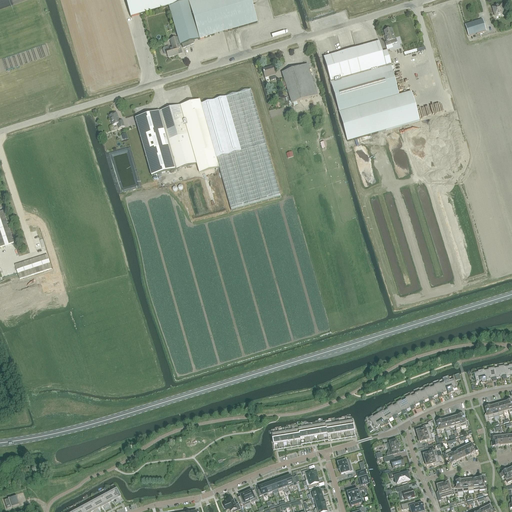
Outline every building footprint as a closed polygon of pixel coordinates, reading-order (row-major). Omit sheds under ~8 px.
[(188,0),(125,0),(131,18),(189,0),(188,0)] [(250,0),(191,0),(188,1),(199,40),(258,22),(250,0)] [(188,1),(169,7),(180,43),(179,44),(179,46),(182,45),(183,48),(193,44),(193,42),(199,40),(188,1)] [(492,7),(495,16),(504,13),(501,4),(492,7)] [(465,25),(469,36),(486,31),(482,20),(465,25)] [(385,38),(387,42),(385,43),(386,46),(392,45),(397,43),(396,39),(395,40),(391,29),(384,31),(386,38),(385,38)] [(164,48),(163,50),(164,54),(166,55),(167,55),(168,58),(182,53),(179,46),(179,44),(177,38),(170,40),(172,46),(173,48),(170,49),(170,48),(168,47),(164,48)] [(391,67),(391,66),(391,65),(389,56),(387,52),(387,51),(382,52),(379,42),(355,49),(357,53),(343,57),(342,53),(324,58),(331,83),(347,142),(420,121),(411,92),(399,96),(391,67)] [(282,73),(291,103),(317,95),(308,65),(282,73)] [(262,69),(265,78),(269,77),(271,81),(276,79),(272,66),(262,69)] [(224,97),(201,104),(216,158),(219,168),(231,211),(281,197),(266,144),(250,90),(224,97)] [(200,100),(136,119),(152,177),(176,170),(197,164),(216,158),(201,104),(200,100)] [(110,116),(113,126),(118,124),(119,129),(124,127),(123,121),(119,122),(117,114),(110,116)] [(498,368),(494,369),(496,378),(500,378),(501,379),(501,378),(502,377),(503,380),(506,380),(506,377),(504,367),(504,366),(498,367),(498,368)] [(488,370),(484,371),(486,380),(491,380),(491,379),(492,379),(493,382),(496,381),(496,382),(497,381),(496,378),(494,369),(494,368),(488,369),(488,370)] [(474,373),(473,373),(476,383),(481,382),(481,385),(486,383),(487,383),(486,380),(484,371),(484,370),(478,371),(478,372),(474,373)] [(450,380),(449,379),(443,381),(443,382),(444,382),(447,392),(448,394),(448,395),(449,394),(448,394),(451,393),(453,393),(452,390),(457,389),(454,379),(453,379),(450,380)] [(434,386),(438,395),(439,398),(442,397),(441,394),(443,393),(443,394),(443,393),(447,392),(444,382),(440,384),(439,383),(433,385),(434,386)] [(424,390),(428,399),(430,402),(433,401),(432,398),(433,397),(433,398),(434,398),(433,397),(438,395),(434,386),(430,388),(430,387),(424,389),(424,390)] [(415,394),(419,403),(419,404),(420,406),(421,406),(424,405),(422,402),(424,401),(424,402),(425,402),(424,401),(428,399),(424,390),(421,392),(420,391),(414,393),(415,394)] [(405,399),(406,399),(410,408),(411,411),(412,410),(415,409),(413,406),(415,406),(416,406),(415,405),(419,404),(419,403),(415,394),(411,396),(411,395),(405,398),(405,399)] [(396,403),(396,404),(401,413),(403,415),(406,414),(404,411),(406,410),(406,411),(407,411),(406,410),(410,408),(406,399),(405,399),(402,401),(401,400),(396,403)] [(394,420),(397,418),(396,416),(397,415),(397,416),(398,416),(397,415),(401,413),(396,404),(393,406),(392,405),(387,408),(387,409),(393,418),(392,418),(394,420)] [(496,405),(499,416),(504,415),(503,412),(501,404),(496,405)] [(490,406),(490,407),(494,418),(499,416),(496,405),(491,407),(490,406)] [(494,418),(490,407),(485,408),(487,415),(484,416),(486,422),(489,421),(488,419),(494,418)] [(387,409),(384,411),(383,410),(378,414),(386,425),(388,424),(387,421),(388,420),(389,421),(389,420),(392,418),(393,418),(387,409)] [(386,425),(378,414),(377,414),(373,417),(372,416),(368,418),(375,429),(379,426),(381,428),(383,427),(386,425)] [(463,414),(458,416),(461,427),(466,426),(466,428),(470,427),(468,421),(465,421),(463,414)] [(455,426),(455,427),(455,429),(461,427),(458,416),(457,416),(457,417),(452,418),(455,426)] [(352,420),(345,421),(348,437),(351,436),(350,432),(354,431),(352,420)] [(444,430),(445,432),(451,430),(450,428),(447,420),(442,421),(442,420),(442,421),(445,429),(444,430)] [(348,437),(345,421),(339,422),(341,433),(345,433),(345,437),(348,437)] [(444,430),(445,429),(442,421),(437,422),(439,429),(436,430),(437,436),(441,435),(440,431),(444,430)] [(341,433),(339,422),(332,423),(335,439),(337,438),(337,434),(341,433)] [(327,434),(325,424),(326,424),(325,423),(318,424),(321,440),(324,439),(323,435),(327,435),(327,434)] [(335,439),(332,423),(326,424),(325,424),(327,434),(327,435),(327,436),(331,435),(332,439),(335,439)] [(321,440),(318,424),(312,426),(314,437),(318,436),(318,440),(321,440)] [(416,433),(417,437),(431,433),(429,428),(428,425),(422,427),(423,430),(416,432),(417,433),(416,433)] [(314,437),(312,426),(305,427),(308,442),(310,442),(310,437),(314,437)] [(308,442),(305,427),(298,428),(298,429),(299,429),(300,439),(304,438),(305,443),(308,442)] [(300,439),(299,429),(298,429),(292,430),(295,446),(297,445),(297,441),(301,440),(300,439)] [(295,446),(292,430),(285,431),(287,442),(287,443),(291,442),(292,446),(295,446)] [(287,442),(285,431),(278,432),(281,448),(284,447),(283,443),(287,442)] [(281,448),(278,432),(271,433),(272,439),(273,445),(278,444),(278,448),(281,448)] [(431,433),(417,437),(419,442),(420,443),(427,441),(427,444),(433,442),(433,439),(432,439),(431,433)] [(499,437),(494,438),(494,442),(492,443),(492,447),(494,447),(495,447),(500,447),(499,437)] [(387,455),(387,457),(399,453),(397,454),(396,451),(399,450),(398,447),(399,447),(399,446),(400,446),(399,446),(398,444),(399,444),(398,444),(398,443),(397,444),(396,441),(395,441),(395,440),(392,441),(392,442),(389,443),(390,443),(386,444),(388,452),(387,455)] [(470,442),(465,445),(471,455),(476,453),(476,452),(477,451),(475,447),(474,448),(470,442)] [(465,445),(461,447),(466,457),(470,455),(471,455),(465,445)] [(466,457),(461,447),(456,449),(457,452),(457,451),(461,459),(466,457)] [(423,456),(424,461),(438,457),(436,451),(435,448),(429,450),(430,453),(423,455),(423,456)] [(457,452),(452,454),(456,462),(461,459),(457,451),(457,452)] [(452,454),(451,452),(446,454),(445,452),(442,454),(445,460),(448,458),(451,465),(456,462),(452,454)] [(391,461),(393,469),(404,466),(402,458),(394,460),(393,456),(383,459),(385,463),(391,461)] [(438,457),(424,461),(425,465),(426,465),(426,466),(433,464),(434,467),(440,465),(439,462),(438,457)] [(344,461),(343,460),(339,461),(340,463),(337,463),(339,467),(338,467),(339,471),(340,471),(341,475),(352,471),(351,467),(348,468),(346,461),(344,461)] [(504,477),(507,483),(511,480),(511,478),(507,471),(507,470),(502,473),(500,474),(502,478),(504,477)] [(306,481),(317,478),(316,472),(309,474),(308,471),(302,473),(303,476),(304,475),(306,481)] [(389,475),(390,480),(395,478),(397,485),(402,484),(402,485),(407,483),(407,482),(410,481),(407,473),(401,475),(400,472),(400,471),(389,475)] [(290,476),(285,478),(288,486),(288,489),(294,487),(297,486),(294,477),(291,479),(290,476)] [(359,478),(359,479),(361,486),(369,484),(369,483),(367,476),(359,478)] [(285,478),(280,480),(283,488),(288,486),(285,478)] [(319,483),(318,480),(317,478),(306,481),(308,486),(309,490),(317,487),(316,484),(319,483)] [(483,478),(478,479),(479,490),(486,490),(486,484),(484,484),(484,483),(486,483),(485,478),(483,478)] [(280,480),(274,482),(278,490),(277,490),(278,492),(284,490),(283,488),(280,480)] [(457,488),(453,489),(455,497),(458,496),(458,493),(463,492),(462,480),(456,481),(457,488)] [(274,482),(269,484),(273,492),(277,490),(278,490),(274,482)] [(455,495),(453,489),(450,490),(448,483),(447,483),(447,482),(442,484),(446,497),(452,495),(452,496),(455,495)] [(269,484),(264,485),(267,494),(268,494),(273,492),(269,484)] [(446,497),(442,484),(438,485),(437,486),(439,493),(436,494),(438,502),(442,501),(441,499),(446,497)] [(260,490),(257,491),(259,497),(262,496),(263,498),(268,496),(268,494),(267,494),(264,485),(259,487),(260,490)] [(398,493),(403,492),(403,493),(402,493),(405,500),(414,497),(414,496),(414,494),(414,492),(413,492),(412,490),(409,491),(408,486),(396,489),(398,493)] [(117,489),(111,492),(118,504),(120,503),(118,499),(121,497),(117,489)] [(312,500),(314,499),(323,497),(321,491),(320,491),(319,489),(309,491),(312,500)] [(357,490),(347,493),(351,507),(361,504),(357,490)] [(249,491),(245,493),(250,504),(259,500),(255,492),(252,493),(252,492),(251,491),(249,492),(249,491)] [(111,492),(106,495),(111,503),(113,502),(115,505),(118,504),(111,492)] [(250,504),(245,493),(242,494),(242,495),(240,496),(241,497),(241,498),(238,499),(241,505),(244,504),(245,506),(250,504)] [(106,495),(101,497),(108,510),(110,508),(108,505),(111,503),(106,495)] [(4,501),(7,509),(19,505),(16,496),(4,501)] [(101,497),(96,500),(101,508),(100,508),(101,509),(103,507),(105,511),(108,510),(101,497)] [(230,511),(236,511),(241,510),(238,504),(235,506),(234,503),(232,499),(230,500),(226,502),(227,504),(224,505),(226,511),(229,510),(230,511)] [(96,500),(91,503),(96,511),(99,511),(98,510),(100,508),(101,508),(96,500)] [(324,501),(324,502),(315,504),(317,509),(326,507),(324,501)] [(401,505),(403,511),(410,509),(411,511),(424,511),(424,509),(423,509),(422,508),(423,507),(422,504),(421,504),(416,506),(414,502),(401,505)] [(96,511),(91,503),(86,505),(89,511),(96,511)] [(490,503),(484,506),(486,511),(494,511),(493,509),(492,510),(491,509),(493,508),(490,503)]
